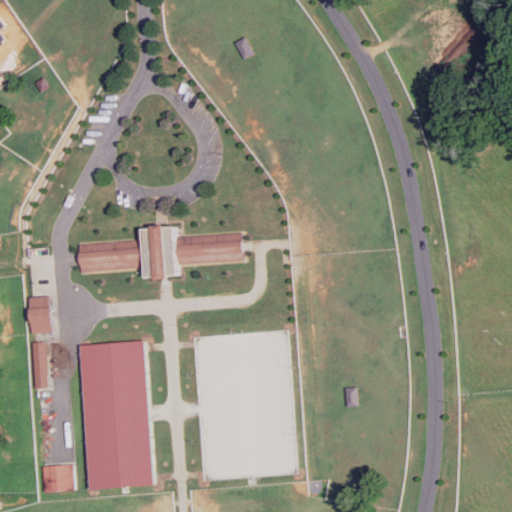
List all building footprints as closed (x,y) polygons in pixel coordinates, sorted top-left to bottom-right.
[(0,13),(9,26),(2,31),(8,38),(0,43),(0,13)] [(246,58),(256,53),(247,38),(237,43),(246,58)] [(244,261),(243,233),(177,236),(177,226),(144,228),(145,240),(82,244),(84,272),(147,268),(147,279),(180,278),(179,264),(244,261)] [(33,297),(33,333),(54,333),(54,297),(33,297)] [(94,489),(156,486),(149,341),(86,344),(94,489)] [(51,343),(38,343),(38,388),(51,388),(51,343)] [(360,406),(358,388),(347,389),(349,407),(360,406)] [(47,465),(47,491),(78,491),(78,465),(47,465)]
